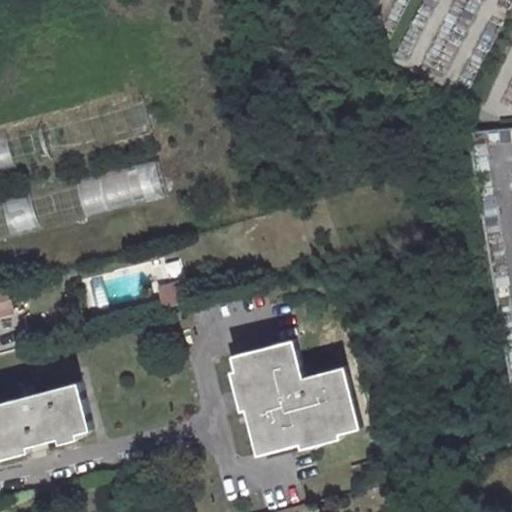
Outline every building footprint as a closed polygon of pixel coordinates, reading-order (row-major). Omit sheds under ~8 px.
[(85,208),(165,202),(162,165),(82,170),(85,208)] [(164,281),(165,303),(190,302),(189,279),(164,281)] [(4,283),(0,284),(0,312),(11,310),(4,283)] [(293,338),(231,353),(241,395),(254,449),(356,425),(340,362),(302,372),(293,338)] [(86,380),(0,400),(0,449),(97,426),(86,380)]
